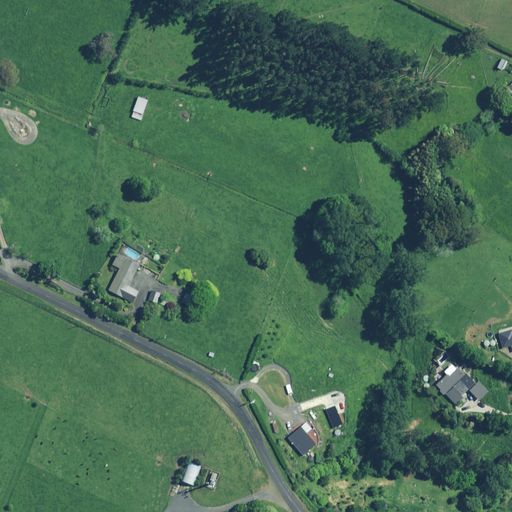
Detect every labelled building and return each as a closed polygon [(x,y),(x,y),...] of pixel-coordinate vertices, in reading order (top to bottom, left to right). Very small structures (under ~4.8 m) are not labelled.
[(147,100),(138,97),(131,117),(141,120),(147,100)] [(139,263),(118,253),(112,265),(119,269),(108,291),(133,303),(138,292),(128,287),(139,263)] [(160,294),(151,291),(148,301),(157,303),(160,294)] [(195,298),(186,293),(181,302),(191,307),(195,298)] [(474,383),(458,367),(449,377),(447,374),(436,386),(456,405),(461,399),(460,398),(474,383)] [(488,392),(478,382),(469,391),(479,401),(488,392)] [(296,432),(290,425),(284,430),(290,437),(288,439),(302,455),(315,444),(301,428),(296,432)] [(201,467),(188,462),(181,481),(194,486),(201,467)]
